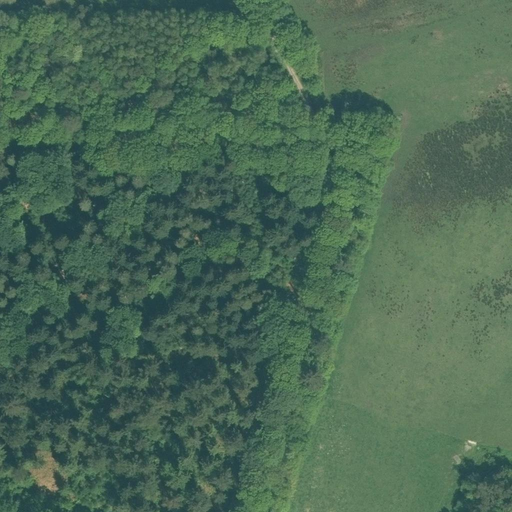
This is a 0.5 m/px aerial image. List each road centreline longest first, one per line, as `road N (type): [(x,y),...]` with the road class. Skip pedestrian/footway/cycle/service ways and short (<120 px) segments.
road 1 (track): [(252,511),(358,157),(334,152)]
road 2 (track): [(0,152),(334,152)]
road 3 (unclassified): [(334,152),(255,0)]
